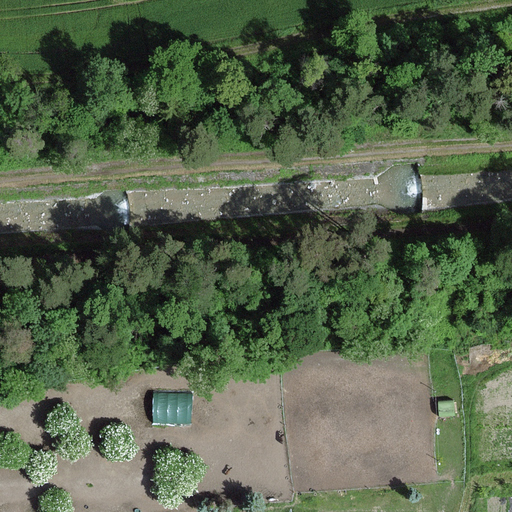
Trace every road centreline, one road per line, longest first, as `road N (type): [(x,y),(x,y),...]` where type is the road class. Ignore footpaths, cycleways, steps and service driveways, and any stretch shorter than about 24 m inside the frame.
road 1 (track): [(0,71),(79,75),(511,8)]
road 2 (track): [(511,215),(0,257)]
road 3 (track): [(511,143),(0,185)]
